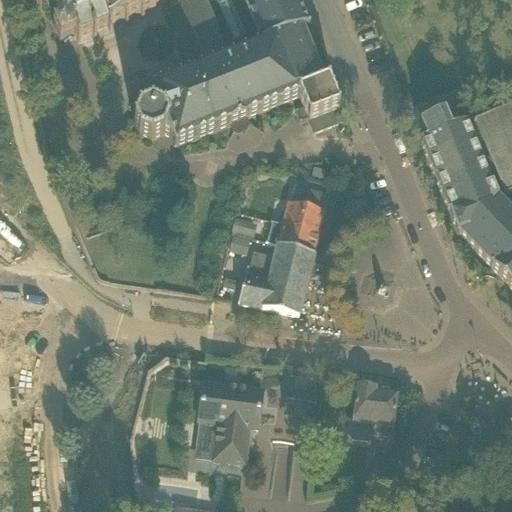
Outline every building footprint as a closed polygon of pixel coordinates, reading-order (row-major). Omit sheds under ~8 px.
[(44,0),(45,3),(48,2),(58,26),(54,27),(61,44),(76,39),(80,50),(84,48),(82,42),(92,38),(95,44),(99,42),(97,36),(110,31),(112,37),(116,35),(114,29),(124,25),(126,32),(131,30),(128,24),(139,20),(141,26),(146,24),(143,18),(154,14),(154,8),(159,6),(161,11),(164,9),(162,4),(164,3),(168,6),(171,2),(167,0),(44,0)] [(176,0),(204,70),(151,91),(155,100),(152,108),(140,113),(134,125),(139,137),(151,143),(164,138),(171,141),(175,150),(299,101),(303,110),(295,113),(300,124),(307,121),(308,124),(309,124),(313,136),(343,124),(338,112),(339,112),(328,85),(324,87),(303,33),(309,31),(296,0),(176,0)] [(119,77),(145,69),(137,45),(112,53),(119,77)] [(426,143),(421,146),(458,237),(459,236),(511,290),(511,218),(496,202),(511,195),(511,109),(465,128),(450,134),(444,117),(420,127),(426,143)] [(329,199),(310,194),(294,190),(285,228),(284,229),(319,239),(329,199)] [(245,239),(249,224),(236,221),(232,236),(245,239)] [(265,246),(264,249),(313,263),(319,239),(284,229),(285,228),(273,225),(268,246),(265,246)] [(242,289),(239,305),(238,308),(298,320),(313,263),(264,249),(261,257),(255,256),(251,273),(272,278),(267,295),(242,289)] [(238,295),(240,285),(224,282),(222,292),(238,295)] [(467,381),(473,395),(484,390),(478,376),(467,381)] [(217,427),(213,464),(244,468),(249,432),(257,433),(262,395),(237,392),(224,390),(204,387),(199,425),(217,427)] [(368,444),(369,439),(391,442),(397,395),(358,389),(353,423),(348,422),(346,436),(352,442),(368,444)] [(295,418),(295,434),(312,434),(313,392),(295,392),(294,405),(281,405),(281,418),(295,418)] [(511,410),(511,409),(498,416),(498,430),(510,438),(511,442),(511,444),(508,447),(511,456),(511,410)] [(389,465),(390,454),(380,452),(378,464),(389,465)] [(279,499),(289,501),(293,480),(282,478),(279,499)]
